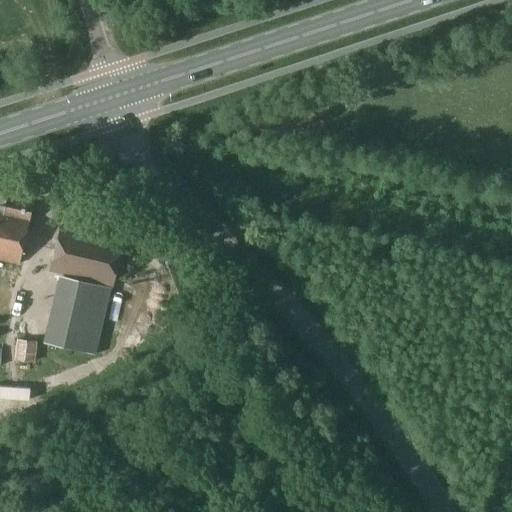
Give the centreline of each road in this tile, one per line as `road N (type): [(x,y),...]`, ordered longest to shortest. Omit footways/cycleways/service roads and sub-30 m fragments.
road 1 (unclassified): [(442,511),(310,332),(152,182),(122,99)]
road 2 (primary): [(122,99),(410,0)]
road 3 (primary): [(0,138),(122,99)]
